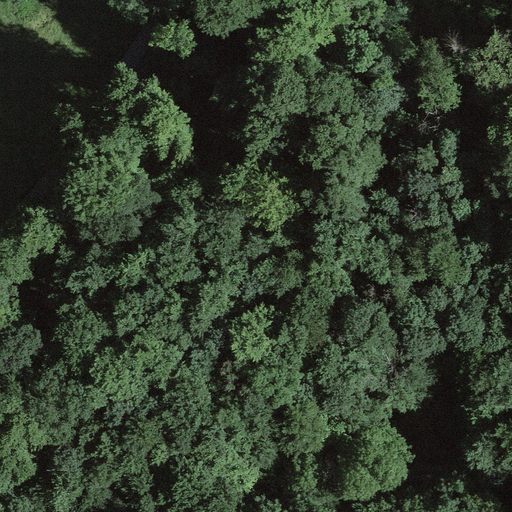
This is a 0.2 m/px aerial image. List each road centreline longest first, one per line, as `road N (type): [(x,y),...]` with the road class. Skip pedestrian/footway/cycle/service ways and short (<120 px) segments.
road 1 (track): [(174,511),(216,489),(511,459)]
road 2 (track): [(0,207),(178,0)]
